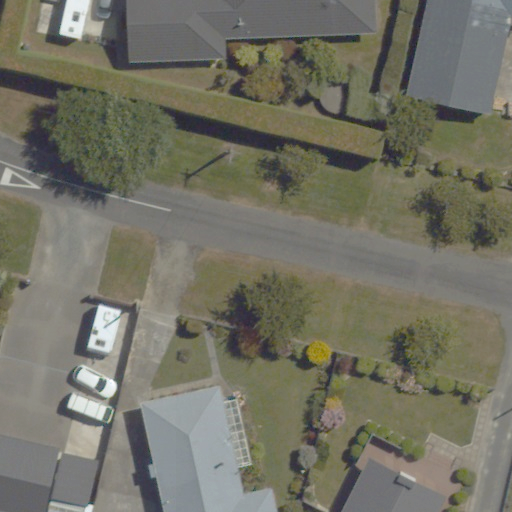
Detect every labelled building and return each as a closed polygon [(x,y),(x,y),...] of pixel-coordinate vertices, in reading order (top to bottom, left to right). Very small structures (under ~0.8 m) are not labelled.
[(86,0),(44,0),(40,37),(81,42),(86,0)] [(227,45),(387,43),(385,0),(125,0),(127,65),(227,64),(227,45)] [(511,0),(429,0),(408,96),(496,116),(511,46),(511,0)] [(0,511),(47,511),(49,507),(69,511),(92,511),(105,464),(0,437),(0,406),(4,388),(0,387),(0,511)] [(249,488),(226,387),(139,407),(163,511),(282,511),(275,482),(249,488)] [(450,511),(455,504),(372,461),(345,511),(450,511)]
